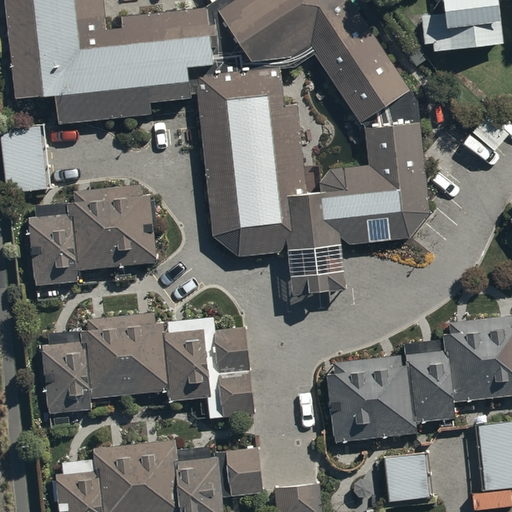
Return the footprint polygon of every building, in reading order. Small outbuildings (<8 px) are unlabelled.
[(86,0),(0,0),(12,98),(52,93),(56,124),(147,114),(145,99),(188,95),(184,62),(208,60),(203,17),(90,30),(86,0)] [(412,88),(350,0),(229,0),(212,12),(248,64),(288,61),(312,48),(364,122),(412,88)] [(493,21),(492,0),(441,0),(442,24),(493,21)] [(425,25),(426,56),(463,54),(501,53),(499,21),(493,21),(442,24),(425,25)] [(285,190),(275,64),(219,66),(197,85),(207,234),(230,251),(281,248),(286,293),(338,288),(337,244),(409,238),(424,212),(417,109),(410,95),(363,131),(367,170),(285,190)] [(44,187),(37,127),(2,128),(5,192),(44,187)] [(150,263),(144,186),(73,191),(78,268),(150,263)] [(511,204),(497,214),(511,237),(511,204)] [(71,214),(29,217),(34,283),(76,280),(71,214)] [(205,396),(199,324),(163,328),(162,313),(79,320),(81,339),(38,343),(44,410),(90,406),(89,394),(162,388),(163,400),(205,396)] [(320,363),(330,443),(413,433),(412,419),(451,415),(449,402),(511,394),(511,315),(441,324),(443,342),(400,347),(402,363),(395,354),(320,363)] [(242,324),(211,326),(214,365),(244,363),(242,324)] [(249,416),(245,373),(214,375),(217,418),(249,416)] [(511,424),(475,428),(481,492),(511,489),(511,424)] [(53,468),(57,511),(219,511),(214,456),(175,460),(173,438),(93,445),(95,464),(53,468)] [(259,441),(216,446),(221,492),(265,487),(259,441)] [(420,462),(382,463),(383,499),(421,498),(420,462)] [(322,511),(319,480),(275,485),(277,511),(322,511)]
